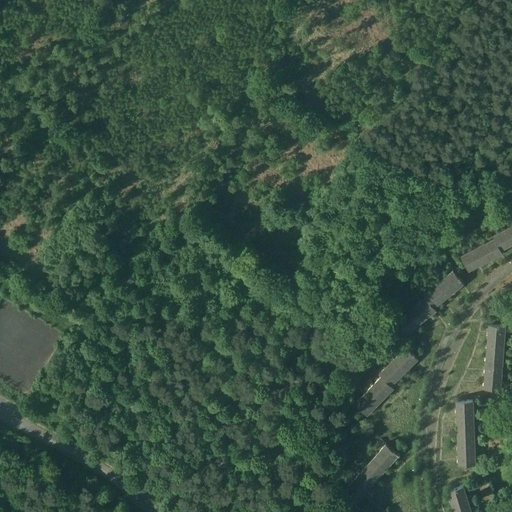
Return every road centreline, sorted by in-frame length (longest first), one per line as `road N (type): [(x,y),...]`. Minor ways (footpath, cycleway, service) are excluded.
road 1 (residential): [(511,277),(481,302),(441,371),(429,419),(428,511)]
road 2 (track): [(0,405),(88,452),(155,511)]
